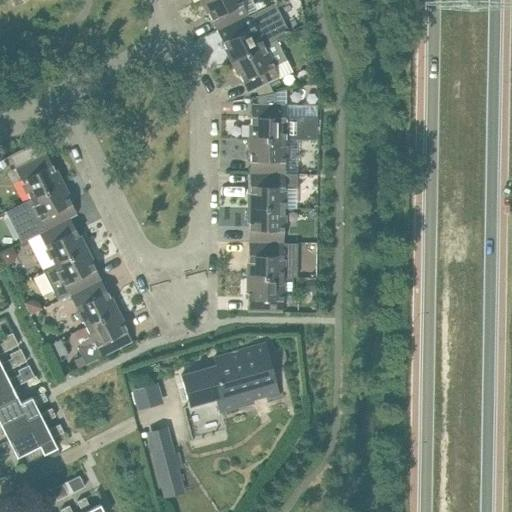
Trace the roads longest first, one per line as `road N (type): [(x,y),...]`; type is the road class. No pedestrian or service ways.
road 1 (secondary): [(489,511),(498,0)]
road 2 (secondary): [(430,0),(422,511)]
road 3 (residential): [(61,95),(140,250),(158,261),(189,253),(198,241),(201,99),(169,36)]
road 4 (residential): [(61,95),(169,36)]
